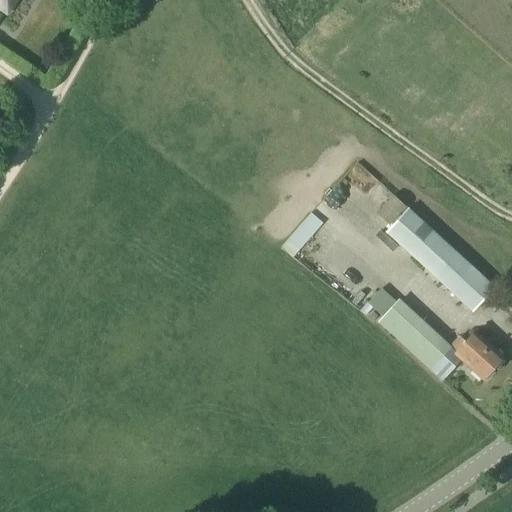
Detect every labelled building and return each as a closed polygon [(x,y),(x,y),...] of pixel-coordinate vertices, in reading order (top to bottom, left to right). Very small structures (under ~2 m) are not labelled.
[(0,0),(0,10),(7,15),(16,0),(0,0)] [(385,233),(472,312),(495,287),(406,208),(385,233)] [(317,215),(290,244),(301,254),(328,225),(317,215)] [(378,322),(428,369),(449,347),(399,299),(378,322)] [(453,354),(481,380),(502,358),(474,332),(453,354)]
